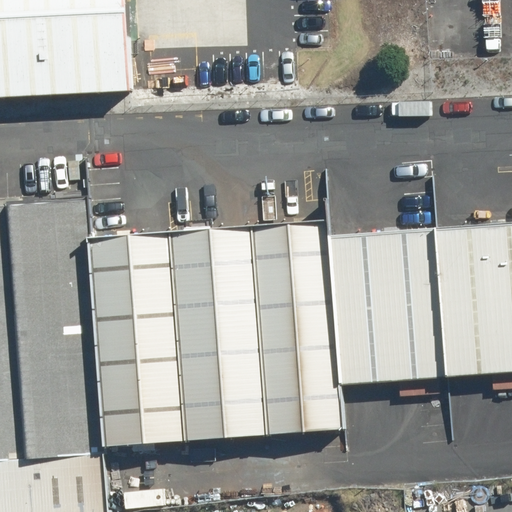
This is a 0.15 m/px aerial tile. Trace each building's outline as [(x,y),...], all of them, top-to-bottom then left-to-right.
[(0,0),(0,81),(125,75),(121,0),(0,0)] [(88,191),(0,197),(0,511),(70,511),(110,509),(106,434),(91,223),(88,191)] [(333,237),(331,206),(91,223),(106,434),(346,417),(344,385),(333,237)] [(511,373),(511,224),(442,230),(453,378),(511,373)] [(453,378),(442,230),(333,237),(344,385),(453,378)]
